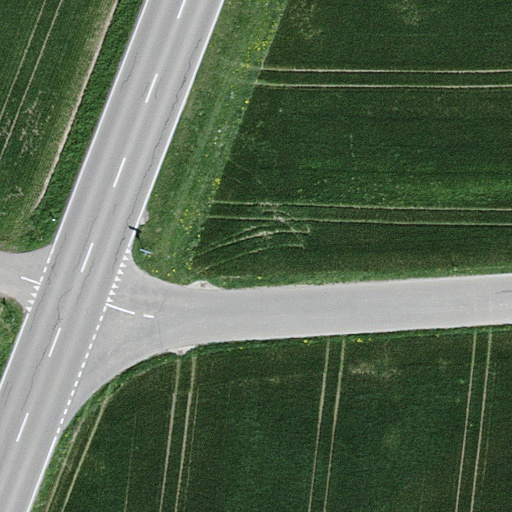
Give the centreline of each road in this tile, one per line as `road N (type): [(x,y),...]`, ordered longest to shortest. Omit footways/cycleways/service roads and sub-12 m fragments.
road 1 (unclassified): [(65,295),(143,312),(218,316),(511,297)]
road 2 (primary): [(65,295),(179,0)]
road 3 (primary): [(0,467),(65,295)]
